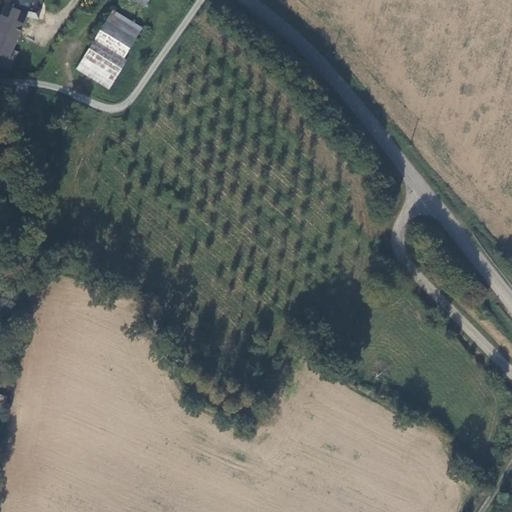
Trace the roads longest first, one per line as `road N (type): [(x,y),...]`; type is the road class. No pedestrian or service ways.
road 1 (tertiary): [(423,189),(341,84),(248,0)]
road 2 (unclassified): [(511,375),(410,271),(397,247),(397,230),(423,189)]
road 3 (tertiary): [(511,305),(423,189)]
